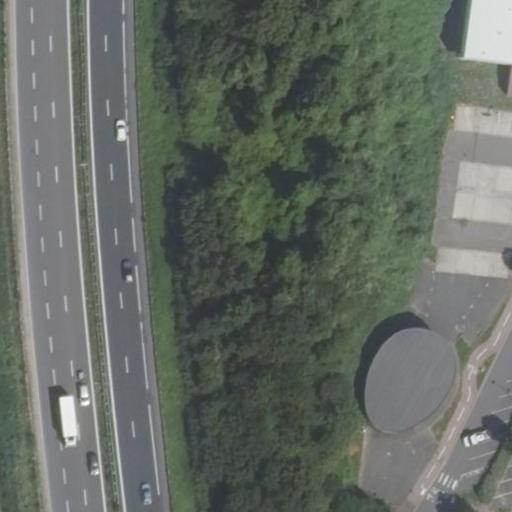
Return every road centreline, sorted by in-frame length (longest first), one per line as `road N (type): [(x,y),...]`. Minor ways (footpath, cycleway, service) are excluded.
road 1 (trunk): [(48,0),(59,250),(86,511)]
road 2 (trunk): [(138,511),(121,365),(104,0)]
road 3 (unclassified): [(511,347),(431,511)]
